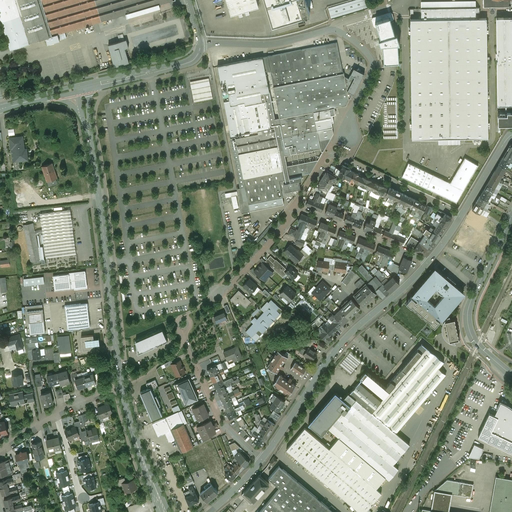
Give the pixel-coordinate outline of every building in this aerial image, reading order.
[(0,0),(0,15),(1,20),(21,14),(16,0),(0,0)] [(16,0),(21,14),(30,43),(45,38),(52,36),(41,0),(16,0)] [(41,0),(52,36),(58,34),(85,26),(86,29),(90,28),(89,25),(125,14),(126,17),(132,16),(131,12),(173,0),(41,0)] [(226,0),(231,15),(259,7),(256,0),(226,0)] [(264,0),(272,25),(303,15),(310,13),(308,6),(312,5),(310,0),(264,0)] [(364,0),(356,0),(328,8),(331,18),(367,8),(364,0)] [(511,0),(483,0),(483,6),(490,6),(491,7),(490,8),(489,9),(489,10),(490,11),(490,12),(491,12),(492,12),(493,12),(494,12),(494,11),(495,11),(495,10),(495,9),(494,8),(493,7),(494,6),(508,5),(509,7),(511,7),(511,5),(511,0)] [(476,8),(421,8),(421,19),(410,19),(412,139),(488,138),(486,18),(476,19),(476,8)] [(21,14),(1,20),(10,49),(30,43),(21,14)] [(390,17),(381,20),(380,19),(378,18),(374,19),(373,21),(374,24),(376,26),(380,39),(379,40),(380,45),(383,45),(384,63),(399,62),(398,44),(400,44),(397,34),(395,35),(390,17)] [(511,17),(511,18),(496,18),(497,105),(511,105),(511,17)] [(52,36),(45,38),(47,44),(59,41),(58,34),(52,36)] [(126,39),(108,45),(114,67),(129,62),(124,48),(128,47),(126,39)] [(337,43),(267,56),(280,123),(279,128),(285,156),(321,148),(321,151),(323,151),(331,138),(319,140),(317,130),(332,127),(331,122),(334,122),(332,115),(335,114),(334,108),(346,105),(349,100),(345,76),(344,73),(343,73),(338,47),(337,43)] [(279,180),(284,180),(274,128),(275,124),(262,57),(218,66),(220,77),(221,77),(222,82),(226,81),(230,101),(224,102),(231,138),(230,138),(240,188),(245,187),(248,204),(282,197),(279,180)] [(354,68),(349,79),(345,76),(349,100),(352,94),(354,94),(364,74),(354,68)] [(210,78),(190,81),(193,102),(213,100),(210,78)] [(388,126),(394,126),(394,118),(394,117),(394,111),(395,111),(395,108),(397,108),(397,105),(396,105),(396,102),(388,102),(389,108),(393,108),(394,110),(390,110),(390,113),(388,113),(388,126)] [(511,110),(507,111),(507,114),(498,114),(498,124),(511,123),(511,110)] [(332,127),(317,130),(319,140),(331,138),(333,134),(332,127)] [(22,137),(10,138),(10,144),(12,143),(15,161),(27,159),(26,154),(24,154),(22,137)] [(511,144),(510,145),(502,158),(508,162),(509,160),(508,159),(509,158),(511,160),(511,158),(511,144)] [(448,182),(408,163),(402,177),(456,203),(478,166),(478,165),(465,158),(451,182),(450,183),(448,182)] [(508,162),(502,158),(498,165),(506,169),(507,167),(510,162),(508,162)] [(318,161),(287,167),(289,178),(310,174),(318,161)] [(52,163),(42,166),(47,182),(56,179),(57,178),(52,163)] [(349,168),(342,165),(340,170),(338,175),(344,177),(348,169),(349,168)] [(506,169),(498,165),(494,171),(502,175),(504,171),(506,169)] [(355,173),(348,169),(344,177),(345,178),(343,180),(349,183),(351,181),(355,173)] [(337,177),(328,171),(326,173),(326,172),(322,178),(332,184),(334,185),(338,180),(336,178),(337,177)] [(502,175),(494,171),(491,177),(498,182),(499,180),(502,175)] [(361,176),(355,173),(351,181),(357,184),(361,176)] [(368,179),(361,176),(357,184),(364,187),(368,179)] [(498,182),(491,177),(487,184),(495,188),(497,184),(498,182)] [(332,184),(322,178),(319,183),(319,184),(318,186),(319,186),(319,187),(322,188),(328,191),(332,184)] [(56,179),(47,182),(48,186),(38,190),(39,195),(63,187),(63,188),(77,184),(76,179),(64,182),(58,184),(56,179)] [(374,182),(368,179),(364,187),(370,190),(374,182)] [(290,182),(283,184),(285,191),(300,188),(299,181),(290,182)] [(380,184),(374,182),(370,190),(376,193),(380,184)] [(386,188),(380,184),(376,193),(382,196),(383,195),(386,188)] [(495,188),(487,184),(483,190),(491,195),(492,193),(495,188)] [(396,190),(389,187),(389,189),(386,195),(389,196),(392,198),(396,190)] [(402,193),(396,190),(392,198),(395,199),(398,201),(402,193)] [(491,195),(483,190),(479,197),(487,201),(490,197),(491,195)] [(408,196),(402,193),(398,201),(401,202),(404,204),(408,196)] [(414,199),(408,196),(404,204),(408,205),(411,206),(414,199)] [(282,197),(248,204),(250,211),(284,204),(282,197)] [(487,201),(479,197),(476,203),(484,207),(485,205),(487,201)] [(313,200),(309,198),(306,205),(314,209),(317,202),(313,200)] [(420,202),(414,199),(411,206),(413,208),(417,209),(420,202)] [(320,203),(317,202),(314,209),(321,212),(324,205),(320,203)] [(426,205),(420,202),(417,209),(423,212),(426,205)] [(484,207),(476,203),(472,209),(480,214),(482,210),(482,209),(484,207)] [(331,205),(329,204),(325,213),(333,217),(336,210),(337,207),(334,206),(334,205),(331,204),(331,205)] [(423,212),(417,209),(414,215),(418,217),(417,217),(420,218),(423,212)] [(480,214),(472,209),(466,220),(471,222),(473,220),(475,221),(476,220),(477,218),(480,214)] [(67,210),(40,213),(42,229),(35,231),(35,234),(43,233),(45,252),(72,249),(67,210)] [(339,211),(336,210),(333,217),(341,220),(344,213),(339,211)] [(378,215),(373,213),(370,222),(371,222),(370,224),(374,226),(376,222),(378,215)] [(309,218),(302,214),(299,221),(304,223),(306,224),(309,218)] [(443,217),(441,216),(439,220),(440,220),(439,222),(446,227),(451,219),(451,218),(445,214),(443,217)] [(351,216),(348,215),(345,221),(352,225),(355,218),(351,216)] [(317,221),(309,218),(306,224),(310,226),(314,228),(317,221)] [(359,219),(355,218),(352,225),(360,228),(363,221),(359,219)] [(398,221),(395,219),(390,231),(389,232),(393,234),(396,226),(398,221)] [(329,226),(321,222),(318,229),(321,231),(326,232),(329,226)] [(446,227),(439,222),(436,226),(434,229),(441,234),(446,227)] [(464,222),(458,232),(487,248),(493,237),(464,222)] [(33,223),(23,225),(31,264),(41,262),(35,234),(35,231),(33,223)] [(298,230),(297,232),(291,229),(288,235),(300,239),(302,234),(303,232),(306,224),(304,223),(302,227),(302,226),(300,231),(298,230)] [(370,224),(366,223),(363,229),(371,233),(374,226),(370,224)] [(336,229),(329,226),(326,232),(329,234),(333,236),(336,229)] [(377,227),(374,226),(371,233),(379,236),(381,229),(377,227)] [(428,230),(426,228),(423,233),(425,234),(429,237),(434,229),(430,227),(428,230)] [(423,233),(415,228),(412,233),(422,238),(425,234),(423,233)] [(441,234),(434,229),(429,237),(436,242),(441,234)] [(348,234),(340,230),(337,237),(341,239),(345,241),(348,234)] [(389,232),(385,230),(382,237),(390,240),(393,234),(389,232)] [(319,234),(315,244),(320,246),(324,236),(321,235),(321,234),(320,234),(319,234)] [(356,237),(348,234),(345,241),(347,241),(353,244),(356,237)] [(397,235),(393,234),(390,240),(401,245),(406,239),(405,239),(397,235)] [(425,234),(422,238),(422,239),(424,240),(422,243),(420,242),(431,249),(436,242),(429,237),(425,234)] [(420,242),(411,237),(406,246),(410,248),(412,244),(415,245),(414,246),(416,247),(420,242)] [(305,241),(297,238),(297,240),(295,243),(303,246),(305,241)] [(367,242),(360,238),(357,245),(361,247),(364,248),(367,242)] [(375,245),(367,242),(364,248),(367,250),(372,252),(375,245)] [(431,249),(420,242),(416,247),(414,250),(425,255),(428,254),(431,249)] [(297,251),(290,244),(284,251),(291,257),(297,251)] [(313,251),(306,245),(302,249),(308,254),(309,255),(313,251)] [(387,250),(379,246),(376,253),(380,255),(384,257),(387,250)] [(308,254),(302,249),(300,252),(303,254),(303,255),(305,257),(308,254)] [(394,253),(387,250),(384,257),(387,258),(392,260),(394,253)] [(297,251),(291,257),(290,258),(296,263),(303,255),(303,254),(300,252),(299,252),(297,251)] [(412,260),(404,257),(400,266),(399,269),(407,272),(412,260)] [(273,263),(268,259),(265,261),(265,262),(267,263),(271,267),(274,264),(273,263)] [(286,269),(276,259),(275,260),(273,263),(274,264),(271,267),(283,278),(287,273),(286,272),(285,272),(284,271),(286,269)] [(263,264),(259,268),(268,276),(272,272),(265,266),(263,264)] [(400,266),(393,264),(390,270),(393,271),(397,273),(399,269),(400,266)] [(372,276),(362,265),(357,269),(368,280),(372,276)] [(298,274),(290,267),(286,272),(287,273),(290,276),(289,276),(293,279),(298,274)] [(268,276),(259,268),(255,272),(257,274),(264,280),(268,276)] [(463,293),(435,269),(412,296),(417,300),(416,301),(411,297),(406,303),(411,307),(413,305),(414,307),(430,321),(430,320),(431,321),(430,323),(435,327),(440,321),(435,317),(436,316),(441,320),(463,293)] [(351,270),(342,282),(347,285),(356,274),(351,270)] [(382,274),(379,270),(374,274),(377,278),(383,285),(389,280),(386,278),(387,277),(383,272),(382,274)] [(79,273),(53,276),(55,291),(71,289),(72,290),(74,290),(74,288),(86,287),(84,272),(79,273)] [(377,278),(375,276),(373,277),(372,276),(368,280),(369,281),(367,283),(370,287),(376,293),(382,299),(390,292),(383,285),(377,278)] [(43,277),(24,279),(25,286),(44,283),(43,277)] [(389,280),(383,285),(390,292),(399,283),(393,277),(389,280)] [(257,286),(249,279),(243,285),(251,293),(257,286)] [(361,279),(359,281),(358,281),(354,284),(358,289),(365,283),(361,279)] [(320,301),(331,289),(322,281),(316,288),(311,293),(312,293),(320,301)] [(370,287),(366,283),(353,295),(363,306),(376,293),(370,287)] [(332,293),(337,287),(335,285),(329,291),(332,293)] [(296,294),(287,286),(280,294),(283,297),(284,296),(289,301),(288,302),(296,294)] [(311,293),(316,288),(313,286),(308,292),(310,295),(312,293),(311,293)] [(270,295),(265,289),(262,292),(267,298),(270,295)] [(248,299),(239,290),(230,299),(236,305),(239,302),(245,308),(250,303),(251,302),(248,299)] [(314,308),(303,299),(300,303),(311,312),(314,308)] [(352,299),(341,310),(349,318),(353,314),(354,314),(353,313),(354,312),(355,313),(355,312),(360,308),(352,299)] [(254,323),(246,332),(252,337),(256,333),(260,337),(263,334),(262,333),(280,314),(281,315),(284,312),(271,300),(268,303),(270,305),(256,320),(254,318),(252,321),(254,323)] [(81,304),(65,305),(68,330),(90,327),(88,311),(89,310),(88,304),(87,303),(81,304)] [(27,307),(30,335),(46,333),(42,305),(27,307)] [(261,309),(255,316),(257,319),(264,312),(261,309)] [(341,310),(334,316),(342,325),(349,318),(341,310)] [(224,312),(214,317),(217,323),(227,318),(224,312)] [(449,316),(448,317),(447,318),(446,319),(445,320),(444,321),(443,322),(443,324),(442,324),(442,325),(442,326),(442,327),(442,328),(442,329),(442,331),(442,332),(442,334),(443,335),(444,337),(445,338),(446,339),(447,340),(448,341),(449,342),(450,342),(451,343),(452,343),(454,344),(455,344),(455,340),(459,339),(455,319),(450,320),(449,316)] [(333,322),(331,324),(336,330),(337,331),(340,328),(339,327),(342,325),(336,319),(333,322)] [(336,330),(331,324),(328,327),(325,330),(331,335),(336,330)] [(156,329),(147,333),(148,334),(136,340),(137,351),(141,353),(154,347),(156,346),(167,342),(162,328),(157,330),(156,329)] [(322,332),(319,335),(325,341),(328,343),(331,340),(329,337),(331,335),(325,330),(322,332)] [(23,349),(19,335),(6,338),(8,345),(8,347),(11,346),(11,345),(15,343),(17,350),(23,349)] [(93,335),(81,336),(83,350),(95,349),(94,344),(98,344),(98,340),(94,340),(93,335)] [(68,336),(58,337),(60,353),(70,352),(68,336)] [(305,340),(298,341),(303,345),(307,348),(308,347),(309,348),(315,340),(312,339),(305,340)] [(35,342),(27,343),(28,345),(28,351),(35,350),(35,343),(35,342)] [(427,347),(423,344),(386,389),(390,392),(427,347)] [(236,347),(223,353),(227,361),(232,358),(234,362),(242,358),(236,347)] [(309,348),(308,347),(307,348),(305,351),(303,355),(307,357),(305,360),(310,363),(311,360),(312,360),(316,353),(309,348)] [(436,355),(427,347),(390,392),(384,399),(372,413),(381,420),(436,355)] [(28,351),(29,360),(41,358),(40,350),(35,350),(28,351)] [(288,357),(278,350),(277,350),(279,351),(277,354),(276,353),(274,356),(272,355),(270,359),(271,360),(269,363),(271,364),(269,367),(268,366),(268,367),(277,373),(277,372),(280,367),(282,369),(284,367),(282,365),(287,357),(288,357)] [(339,365),(350,374),(361,361),(350,352),(339,365)] [(389,427),(445,362),(436,355),(381,420),(389,427)] [(180,361),(176,363),(176,364),(173,365),(173,364),(171,365),(176,375),(180,373),(181,375),(185,373),(183,369),(184,367),(182,366),(180,361)] [(306,368),(296,361),(290,369),(291,369),(301,376),(302,376),(307,368),(306,368)] [(161,365),(161,366),(156,369),(159,376),(165,374),(161,365)] [(216,365),(207,369),(210,376),(219,372),(218,370),(216,365)] [(396,433),(447,374),(440,368),(389,427),(396,433)] [(67,370),(57,373),(60,382),(60,385),(70,382),(67,370)] [(219,372),(210,376),(213,382),(222,378),(220,374),(219,372)] [(386,389),(366,372),(360,379),(361,381),(384,399),(390,392),(386,389)] [(57,373),(47,376),(49,384),(60,382),(57,373)] [(21,374),(12,376),(13,385),(23,383),(21,374)] [(93,374),(83,377),(86,385),(90,384),(96,383),(93,374)] [(288,380),(280,374),(274,383),(277,384),(276,386),(279,388),(278,389),(282,392),(283,391),(286,393),(287,391),(290,393),(289,393),(290,394),(296,385),(295,385),(290,381),(292,379),(290,378),(288,380)] [(78,379),(75,380),(76,382),(78,388),(86,386),(86,385),(83,377),(78,379)] [(175,384),(177,384),(178,388),(177,389),(179,393),(180,392),(182,396),(181,397),(182,401),(184,400),(186,404),(184,405),(198,399),(189,378),(175,384)] [(222,378),(213,382),(216,388),(225,384),(223,381),(222,378)] [(155,380),(146,384),(148,389),(150,388),(151,390),(158,387),(155,380)] [(384,399),(361,381),(350,394),(356,399),(372,413),(384,399)] [(225,384),(216,388),(218,394),(227,390),(226,387),(225,384)] [(148,389),(140,392),(144,401),(146,401),(150,410),(148,411),(152,420),(162,415),(158,406),(160,406),(156,396),(154,397),(151,390),(150,388),(148,389)] [(227,390),(218,394),(221,400),(230,396),(229,394),(227,390)] [(50,392),(41,394),(43,406),(53,404),(50,392)] [(169,400),(175,397),(172,392),(166,394),(169,400)] [(23,393),(10,396),(11,400),(12,400),(13,404),(18,403),(18,404),(25,402),(24,398),(24,395),(23,393)] [(285,401),(273,393),(269,399),(274,401),(271,406),(279,411),(285,401)] [(350,394),(349,393),(343,400),(351,406),(356,399),(350,394)] [(329,429),(390,480),(399,469),(394,464),(410,445),(396,433),(389,427),(381,420),(372,413),(356,399),(351,406),(343,400),(336,394),(309,425),(322,436),(329,429)] [(230,396),(221,400),(224,406),(232,402),(231,399),(230,396)] [(232,402),(224,406),(226,412),(235,408),(234,405),(232,402)] [(511,408),(508,406),(500,402),(493,416),(497,418),(491,431),(511,441),(511,408)] [(109,404),(97,409),(99,414),(101,418),(108,415),(108,416),(113,414),(109,404)] [(196,407),(193,408),(195,414),(206,410),(205,407),(203,404),(196,407)] [(226,412),(229,419),(238,415),(236,411),(235,408),(226,412)] [(206,410),(195,414),(198,420),(203,418),(208,416),(209,416),(207,412),(206,410)] [(176,413),(165,417),(170,429),(181,424),(176,413)] [(493,416),(489,414),(477,437),(511,452),(511,441),(491,431),(497,418),(493,416)] [(165,417),(153,423),(159,435),(170,429),(165,417)] [(243,419),(238,422),(241,427),(246,424),(243,419)] [(275,424),(268,420),(265,423),(264,425),(272,430),(275,424)] [(203,424),(198,426),(198,427),(203,438),(208,436),(216,433),(214,428),(215,428),(214,425),(212,426),(210,421),(203,424)] [(181,424),(170,429),(181,453),(193,447),(183,424),(181,424)] [(272,430),(264,425),(261,430),(268,435),(272,430)] [(75,427),(65,432),(69,440),(79,435),(76,428),(75,427)] [(86,430),(81,431),(80,427),(76,428),(79,435),(81,442),(84,441),(84,442),(89,441),(86,430)] [(96,428),(86,430),(89,441),(99,438),(96,428)] [(287,450),(359,511),(366,511),(383,494),(377,489),(386,477),(339,438),(330,448),(328,447),(330,445),(327,442),(325,445),(305,429),(287,450)] [(268,435),(261,430),(259,433),(257,436),(265,441),(268,435)] [(265,441),(257,436),(256,438),(254,441),(261,446),(265,441)] [(55,438),(46,440),(49,450),(55,449),(55,450),(61,448),(59,437),(55,438)] [(41,442),(32,444),(35,458),(44,456),(41,442)] [(235,443),(229,445),(231,451),(240,447),(235,443)] [(474,445),(468,457),(478,459),(483,449),(474,445)] [(26,451),(22,452),(21,451),(20,453),(16,454),(18,464),(25,462),(29,461),(26,451)] [(249,461),(243,455),(240,458),(238,460),(244,466),(249,461)] [(91,469),(88,458),(79,460),(77,461),(78,465),(77,465),(78,468),(79,468),(80,472),(91,469)] [(3,461),(0,461),(0,469),(11,466),(10,460),(3,462),(3,461)] [(244,466),(238,460),(236,462),(234,465),(240,471),(244,466)] [(25,462),(18,464),(21,473),(27,471),(25,462)] [(240,471),(234,465),(231,468),(229,470),(236,476),(240,471)] [(11,466),(0,469),(0,476),(7,474),(13,472),(11,466)] [(333,511),(279,466),(269,478),(280,488),(259,511),(333,511)] [(227,471),(225,474),(231,480),(236,476),(229,470),(227,471)] [(59,473),(56,473),(58,480),(68,477),(66,471),(65,471),(59,473)] [(259,476),(241,495),(251,504),(269,484),(259,476)] [(447,480),(435,490),(434,490),(431,510),(422,509),(421,511),(511,511),(511,479),(496,476),(489,511),(448,511),(452,494),(471,497),(473,484),(447,480)] [(68,477),(58,480),(60,486),(62,486),(68,484),(69,484),(68,477)] [(96,487),(93,477),(92,477),(84,479),(83,480),(85,486),(87,486),(87,489),(96,487)] [(13,478),(6,480),(8,486),(18,483),(17,478),(14,479),(13,478)] [(124,478),(117,480),(119,486),(123,485),(123,483),(126,482),(124,478)] [(6,479),(0,481),(0,487),(0,489),(8,486),(6,480),(6,479)] [(126,482),(123,483),(123,485),(125,492),(136,488),(134,480),(126,482)] [(8,486),(0,489),(2,495),(10,493),(18,491),(18,490),(22,488),(23,488),(21,483),(8,486)] [(218,492),(210,483),(204,487),(206,489),(212,496),(218,492)] [(206,489),(200,493),(207,501),(212,496),(206,489)] [(191,494),(185,497),(189,505),(199,500),(195,492),(191,494)] [(64,495),(62,496),(64,503),(74,500),(72,494),(70,494),(64,495)] [(11,498),(4,500),(6,507),(13,505),(12,502),(11,498)] [(74,500),(64,503),(65,509),(68,509),(74,507),(75,507),(74,500)] [(90,511),(99,511),(102,511),(100,505),(99,502),(89,505),(90,511)]
